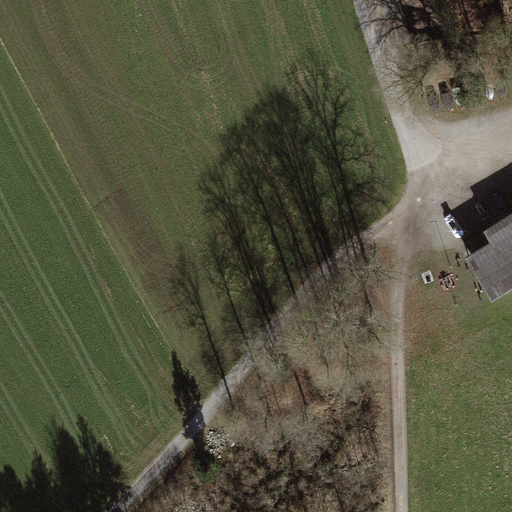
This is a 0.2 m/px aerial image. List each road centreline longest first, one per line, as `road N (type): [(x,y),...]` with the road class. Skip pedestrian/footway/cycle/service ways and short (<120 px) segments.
road 1 (track): [(414,197),(114,511)]
road 2 (track): [(400,511),(396,309),(414,197),(511,161)]
road 3 (residential): [(370,0),(416,133),(414,197)]
